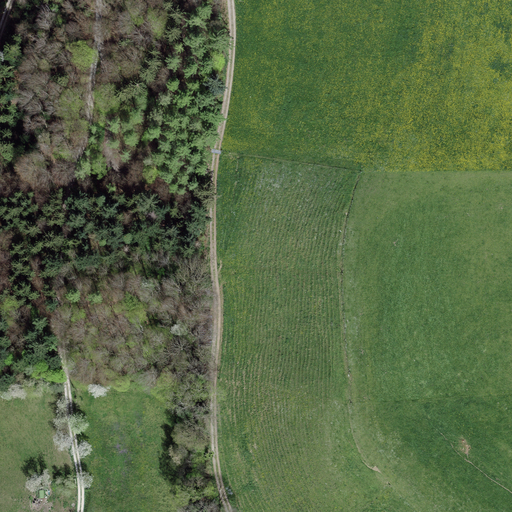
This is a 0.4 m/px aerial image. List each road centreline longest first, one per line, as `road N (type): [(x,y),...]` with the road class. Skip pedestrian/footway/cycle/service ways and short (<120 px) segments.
road 1 (track): [(98,0),(85,137),(62,238),(58,321),(81,511)]
road 2 (track): [(228,0),(211,242),(213,443),(227,511)]
road 3 (track): [(99,31),(107,153),(111,169),(133,173),(145,158),(192,0)]
